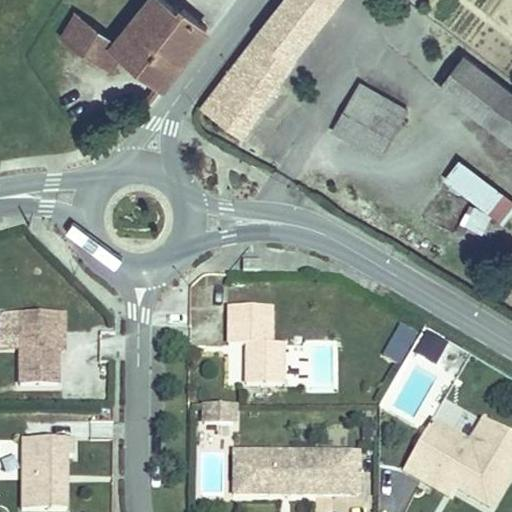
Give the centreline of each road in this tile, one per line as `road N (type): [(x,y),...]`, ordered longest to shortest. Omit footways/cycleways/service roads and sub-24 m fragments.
road 1 (secondary): [(307,228),(511,343)]
road 2 (residential): [(138,314),(136,511)]
road 3 (tertiary): [(160,124),(254,0)]
road 4 (secondary): [(180,245),(307,228)]
road 5 (secondary): [(307,228),(185,196)]
